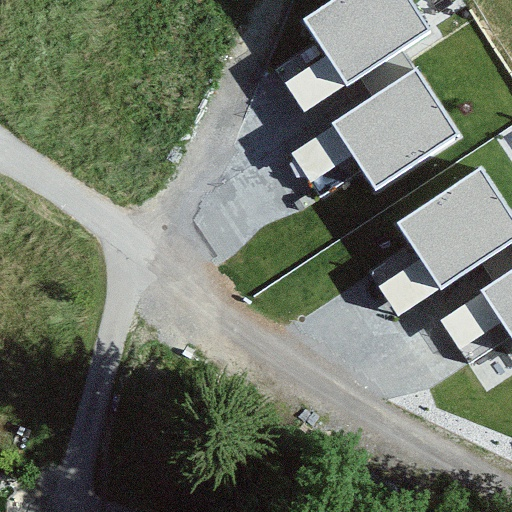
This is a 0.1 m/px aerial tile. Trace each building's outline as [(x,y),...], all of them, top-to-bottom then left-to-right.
[(417,0),(317,0),(296,14),(310,35),(277,57),(307,102),(431,21),(417,0)] [(317,122),(410,61),(400,46),(308,107),(317,122)] [(308,175),(348,149),(374,189),(463,131),(417,61),(288,145),(308,175)] [(416,252),(375,280),(397,313),(511,237),(511,206),(480,159),(392,217),(416,252)] [(511,262),(433,301),(453,342),(501,319),(511,340),(511,262)]
